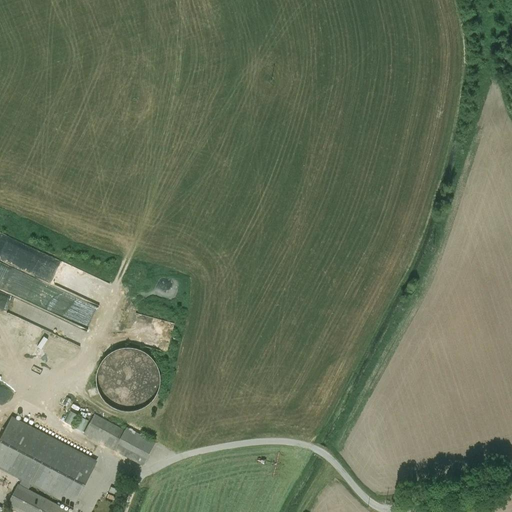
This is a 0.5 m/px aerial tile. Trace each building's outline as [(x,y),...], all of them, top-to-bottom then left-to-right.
[(92,330),(112,281),(11,239),(6,252),(26,260),(22,270),(0,261),(0,309),(81,343),(87,328),(92,330)] [(150,344),(102,357),(115,409),(164,396),(150,344)] [(84,430),(89,418),(70,410),(65,422),(84,430)] [(124,430),(93,414),(83,434),(114,450),(124,430)] [(96,460),(13,417),(0,442),(0,467),(22,480),(8,506),(19,511),(68,511),(69,511),(28,490),(31,484),(72,506),(96,460)] [(155,443),(126,427),(124,430),(114,450),(143,465),(155,443)] [(120,490),(111,487),(109,492),(118,495),(120,490)]
